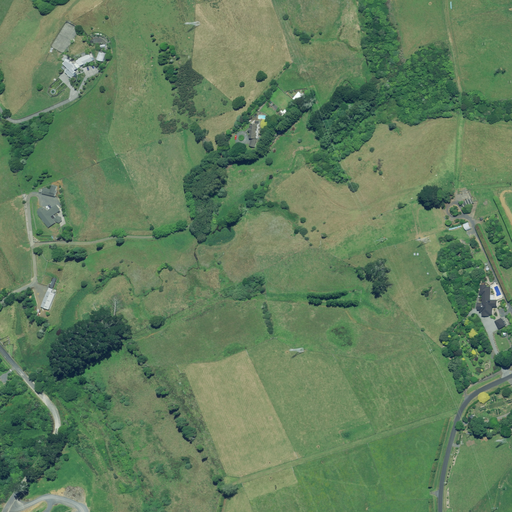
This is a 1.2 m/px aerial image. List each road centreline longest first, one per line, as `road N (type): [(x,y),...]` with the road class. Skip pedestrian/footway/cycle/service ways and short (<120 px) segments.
road 1 (unclassified): [(4,511),(56,422),(0,347)]
road 2 (unclassified): [(440,511),(458,414),(473,394),(511,375)]
